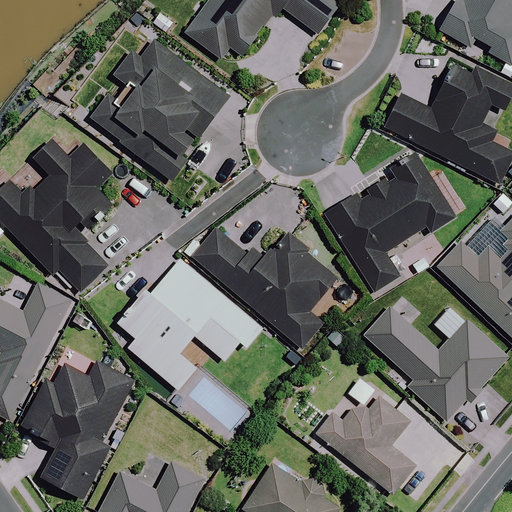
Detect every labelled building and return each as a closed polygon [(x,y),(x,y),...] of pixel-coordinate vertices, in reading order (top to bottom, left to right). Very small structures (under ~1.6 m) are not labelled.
[(212,0),(187,36),(223,61),(231,49),(243,57),(262,31),(264,33),(281,10),(318,36),(338,7),(327,0),(212,0)] [(511,0),(466,0),(465,3),(459,0),(458,0),(440,33),(471,49),(474,43),(511,63),(511,0)] [(127,88),(117,101),(110,96),(92,121),(172,182),(186,164),(183,162),(230,100),(155,43),(142,61),(133,54),(114,78),(127,88)] [(473,77),(454,67),(432,111),(402,96),(386,129),(499,185),(511,159),(511,154),(492,144),(496,134),(481,126),(491,107),(504,113),(511,97),(511,88),(476,70),(473,77)] [(74,231),(80,226),(86,233),(104,215),(114,206),(99,191),(113,177),(84,147),(70,160),(53,143),(34,161),(51,178),(38,191),(22,194),(11,183),(0,194),(0,219),(54,276),(59,271),(82,295),(110,268),(74,231)] [(455,219),(417,158),(392,174),(397,181),(388,187),(383,179),(324,216),(374,295),(399,279),(385,256),(426,231),(429,236),(455,219)] [(511,222),(502,233),(511,242),(511,250),(501,262),(488,250),(478,260),(462,244),(438,269),(511,338),(511,222)] [(247,257),(217,231),(194,258),(303,351),(324,327),(309,314),(338,280),(293,242),(263,259),(256,254),(252,250),(247,257)] [(263,330),(179,259),(122,327),(138,340),(129,349),(179,391),(197,370),(180,355),(195,336),(225,362),(240,344),(247,349),(263,330)] [(71,303),(39,286),(25,315),(0,302),(0,363),(1,365),(0,366),(0,416),(11,422),(71,303)] [(439,353),(390,310),(364,339),(396,367),(389,375),(447,426),(507,359),(466,323),(439,353)] [(135,383),(99,364),(90,380),(66,367),(56,386),(49,382),(25,428),(60,447),(43,479),(83,500),(110,449),(102,444),(135,383)] [(411,424),(380,399),(368,415),(357,407),(344,424),(331,414),(316,434),(393,495),(415,467),(391,449),(411,424)] [(188,511),(205,481),(173,465),(157,493),(122,475),(102,511),(188,511)] [(272,465),(243,509),(247,511),(338,511),(340,509),(324,500),(323,487),(312,480),(299,483),(272,465)]
